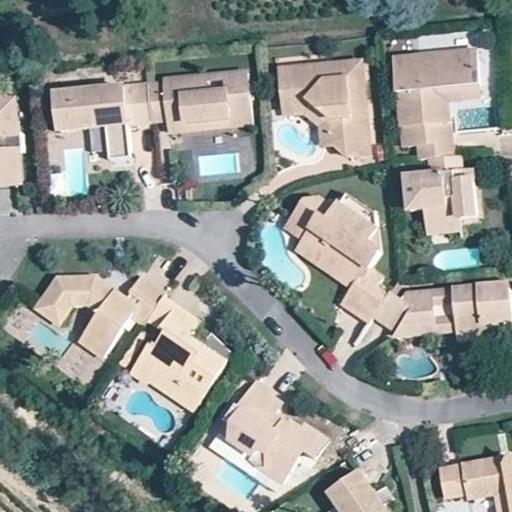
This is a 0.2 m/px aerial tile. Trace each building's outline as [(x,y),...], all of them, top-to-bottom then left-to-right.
[(431,160),(455,158),(450,103),(448,91),(482,87),(478,52),(396,61),(405,148),(420,146),(421,161),(431,160)] [(333,142),(335,144),(351,157),(374,155),(366,75),(349,62),(329,64),(329,68),(310,70),(309,66),(282,69),(286,108),(309,106),(313,100),(336,117),(331,124),(333,142)] [(150,87),(154,123),(171,121),(187,120),(187,126),(231,121),(232,128),(253,126),(248,74),(226,76),(228,93),(209,95),(207,78),(166,82),(167,85),(150,87)] [(130,126),(154,123),(150,87),(96,92),(95,87),(58,90),(62,132),(64,132),(108,128),(111,162),(133,160),(130,126)] [(483,100),(482,87),(448,91),(450,103),(483,100)] [(0,183),(23,182),(20,150),(25,149),(24,131),(19,132),(17,100),(0,101),(0,183)] [(326,145),(335,144),(333,142),(331,124),(336,117),(313,100),(309,106),(286,108),(287,115),(308,113),(324,124),(326,145)] [(172,134),(232,128),(231,121),(187,126),(187,120),(171,121),(172,134)] [(461,220),(462,220),(479,218),(474,172),(463,174),(461,158),(455,158),(431,160),(433,177),(409,179),(412,213),(428,211),(430,229),(453,226),(451,216),(460,215),(461,220)] [(363,278),(356,288),(346,304),(372,322),(376,317),(390,296),(377,287),(384,278),(371,269),(382,252),(378,213),(349,195),(338,211),(321,199),(307,202),(297,217),(314,229),(307,240),(363,278)] [(464,236),(462,220),(461,220),(460,215),(451,216),(453,226),(430,229),(431,240),(464,236)] [(289,228),(307,240),(314,229),(297,217),(289,228)] [(300,250),(356,288),(363,278),(307,240),(300,250)] [(153,317),(169,295),(171,292),(146,275),(131,297),(120,289),(118,293),(110,287),(112,284),(99,276),(63,275),(62,278),(41,307),(64,323),(77,304),(93,303),(105,312),(86,340),(109,354),(136,313),(150,323),(153,317)] [(120,289),(112,284),(110,287),(118,293),(120,289)] [(390,296),(376,317),(400,333),(405,327),(437,325),(437,324),(435,305),(458,303),(460,322),(461,330),(462,341),(486,338),(487,345),(500,344),(507,338),(505,323),(511,321),(511,288),(511,284),(410,294),(405,301),(393,292),(390,296)] [(194,315),(196,313),(169,295),(153,317),(172,330),(162,345),(157,341),(137,370),(152,380),(154,378),(198,408),(237,351),(217,331),(207,345),(194,336),(202,323),(194,315)] [(205,319),(196,313),(194,315),(202,323),(205,319)] [(398,337),(461,330),(460,322),(437,324),(437,325),(405,327),(400,333),(398,337)] [(274,465),(290,476),(290,475),(304,456),(297,451),(302,445),(318,457),(332,439),(310,424),(307,427),(296,419),(293,423),(287,419),(280,429),(270,422),(285,401),(273,392),(275,389),(261,380),(244,405),(250,409),(242,421),(239,419),(238,420),(236,438),(255,455),(252,460),(260,467),(265,467),(274,465)] [(511,457),(507,466),(501,467),(499,460),(443,470),(448,499),(470,495),(471,500),(511,492),(511,457)] [(511,457),(499,460),(501,467),(507,466),(511,457)] [(286,481),(290,476),(274,465),(265,467),(286,481)] [(388,511),(362,474),(331,495),(343,511),(388,511)]
